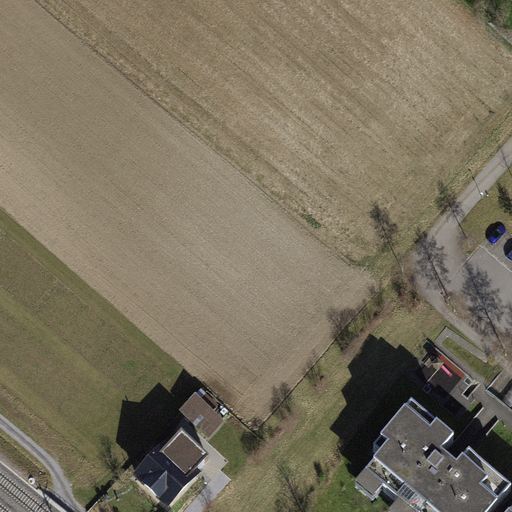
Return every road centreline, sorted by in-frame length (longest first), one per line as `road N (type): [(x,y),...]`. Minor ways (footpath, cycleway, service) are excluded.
road 1 (residential): [(511,339),(418,257)]
road 2 (track): [(80,511),(45,459),(0,421)]
